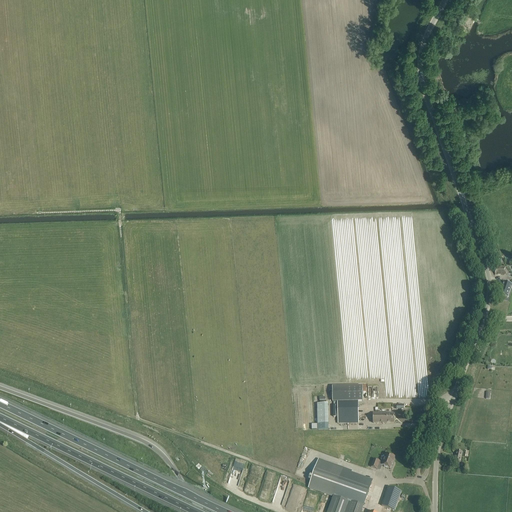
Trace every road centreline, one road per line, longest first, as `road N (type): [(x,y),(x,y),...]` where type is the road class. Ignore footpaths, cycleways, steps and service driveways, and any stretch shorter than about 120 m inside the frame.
road 1 (unclassified): [(483,315),(487,272),(420,77),(422,47),(444,0)]
road 2 (motorway): [(225,511),(0,403)]
road 3 (motorway): [(201,511),(145,441),(0,387)]
road 4 (motorway): [(0,417),(196,511)]
road 5 (motorway): [(0,420),(128,511)]
road 6 (unclassified): [(435,451),(483,315)]
